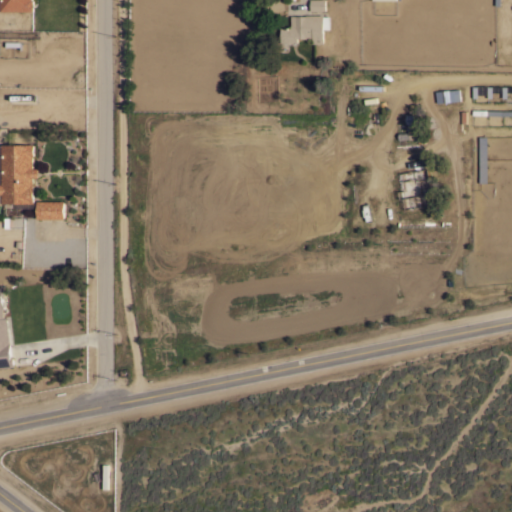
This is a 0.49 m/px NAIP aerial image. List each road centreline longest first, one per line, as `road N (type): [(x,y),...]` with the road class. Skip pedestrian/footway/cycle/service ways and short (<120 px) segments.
road 1 (residential): [(0,422),(511,321)]
road 2 (residential): [(103,403),(103,0)]
